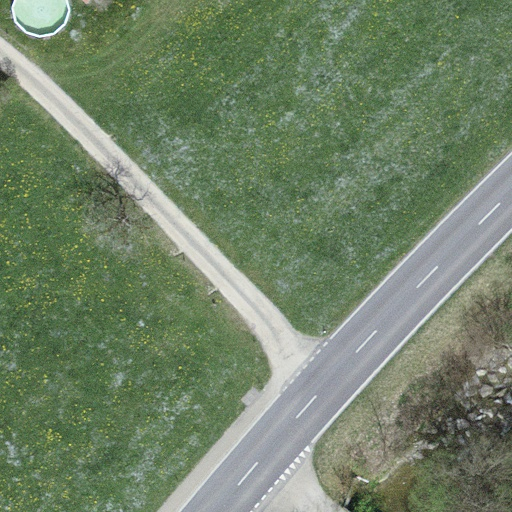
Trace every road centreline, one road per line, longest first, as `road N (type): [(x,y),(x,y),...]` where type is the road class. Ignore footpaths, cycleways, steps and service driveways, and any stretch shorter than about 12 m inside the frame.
road 1 (track): [(0,40),(324,383)]
road 2 (secondary): [(216,511),(324,383),(511,192)]
